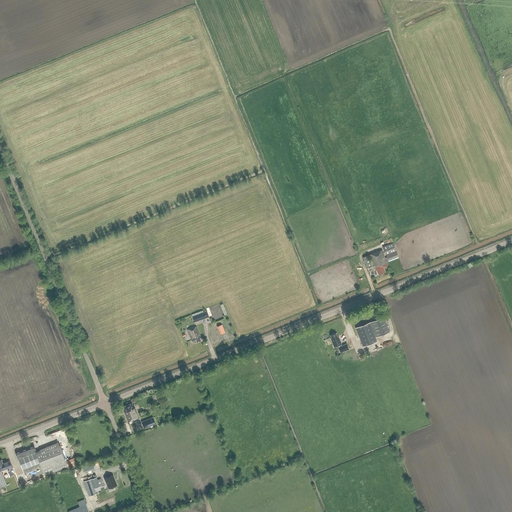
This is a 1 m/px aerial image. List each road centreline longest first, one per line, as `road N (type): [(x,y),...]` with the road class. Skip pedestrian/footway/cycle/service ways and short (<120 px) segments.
road 1 (tertiary): [(105,402),(511,241)]
road 2 (unclassified): [(105,402),(0,145)]
